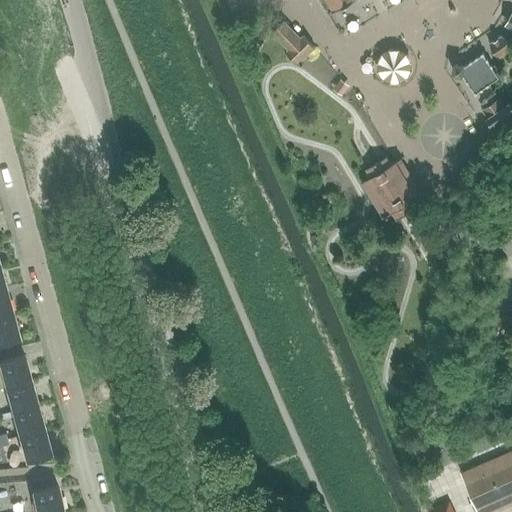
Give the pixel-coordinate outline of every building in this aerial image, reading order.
[(327,0),(334,10),(350,0),(327,0)] [(301,36),(285,20),(273,32),(289,49),(286,51),(299,64),(316,47),(303,34),(301,36)] [(511,47),(503,35),(490,43),(499,57),(511,47)] [(498,75),(482,47),(460,60),(477,88),(498,75)] [(384,81),(391,84),(399,84),(406,80),(411,74),(413,66),(411,58),(406,52),(398,49),(390,49),(383,53),(378,59),(377,67),(379,75),(384,81)] [(496,99),(493,94),(483,101),(486,106),(483,108),(488,116),(493,125),(511,111),(511,102),(511,101),(505,105),(499,97),(496,99)] [(372,176),(362,181),(383,216),(393,211),(397,219),(417,206),(413,198),(423,193),(402,158),(392,163),(388,156),(367,168),(372,176)] [(0,315),(14,312),(7,288),(0,289),(0,315)] [(0,341),(21,336),(14,312),(0,315),(0,341)] [(32,379),(25,354),(0,360),(0,363),(6,386),(32,379)] [(6,386),(13,410),(38,403),(32,379),(6,386)] [(20,435),(45,428),(38,403),(13,410),(20,435)] [(52,452),(45,428),(20,435),(27,459),(52,452)] [(0,445),(9,443),(7,434),(0,435),(0,445)] [(489,462),(462,474),(478,511),(494,511),(511,504),(511,464),(494,473),(489,462)] [(33,491),(37,511),(56,511),(64,510),(59,486),(33,491)]
